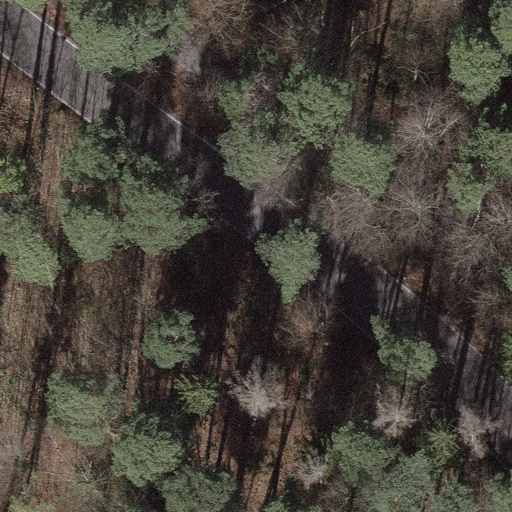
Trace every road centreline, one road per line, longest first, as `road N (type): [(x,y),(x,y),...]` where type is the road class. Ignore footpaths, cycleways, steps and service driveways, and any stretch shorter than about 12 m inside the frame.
road 1 (residential): [(511,438),(320,254),(0,18)]
road 2 (track): [(511,282),(400,175),(135,0)]
